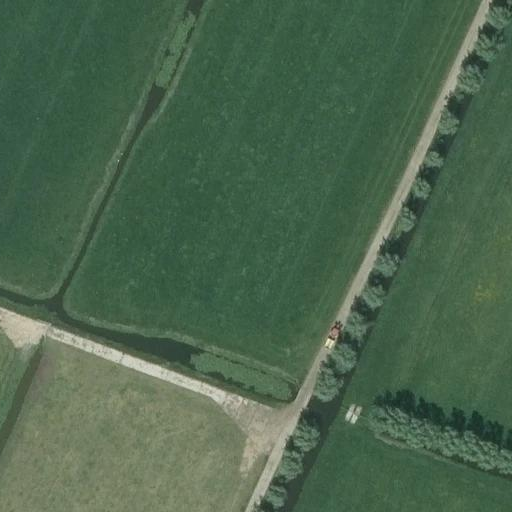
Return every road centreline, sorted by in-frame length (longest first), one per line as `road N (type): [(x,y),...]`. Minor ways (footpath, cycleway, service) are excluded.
road 1 (track): [(250,511),(498,0)]
road 2 (track): [(289,425),(50,332)]
